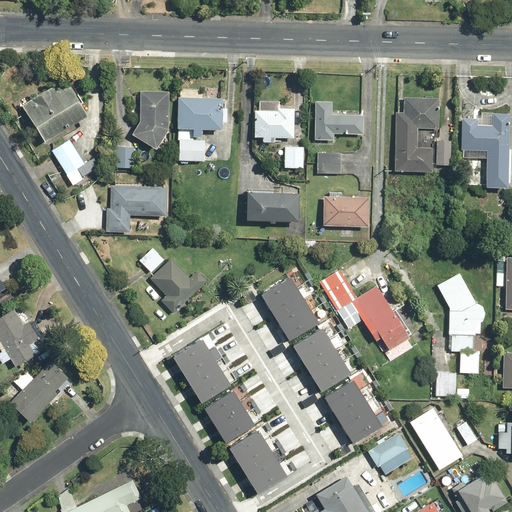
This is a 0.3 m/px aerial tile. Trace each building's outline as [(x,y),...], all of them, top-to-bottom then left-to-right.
[(68,82),(58,88),(56,84),(33,97),(35,101),(23,108),(43,143),(88,117),(68,82)] [(139,120),(129,135),(154,150),(167,129),(167,90),(139,90),(139,120)] [(201,138),(201,129),(220,130),(222,98),(202,97),(202,95),(197,94),(197,97),(176,96),(175,129),(192,129),(192,138),(201,138)] [(431,149),(415,149),(415,129),(436,129),(436,98),(403,98),(403,113),(394,113),(394,148),(394,171),(431,172),(431,149)] [(331,102),(315,102),(314,141),(330,141),(331,134),(361,133),(361,115),(331,116),(331,102)] [(292,138),(293,109),(276,108),(276,112),(254,111),(253,138),(262,137),(262,143),(274,143),(275,137),(292,138)] [(507,188),(510,113),(478,111),(477,119),(461,119),(459,158),(485,159),(484,187),(507,188)] [(51,150),(66,174),(79,165),(88,179),(105,169),(80,126),(63,136),(66,141),(51,150)] [(219,140),(179,138),(178,161),(218,163),(219,140)] [(450,141),(436,141),(435,166),(449,166),(450,141)] [(293,146),(288,146),(288,145),(286,145),(286,146),(284,146),(282,168),(304,169),(305,147),(295,146),(295,144),(293,144),(293,146)] [(138,147),(115,145),(114,168),(136,169),(138,147)] [(342,152),(316,151),(315,175),(341,176),(342,152)] [(165,185),(110,183),(110,208),(106,208),(105,232),(129,232),(129,215),(164,216),(165,185)] [(300,192),(295,192),(295,188),(288,188),(288,191),(246,191),(244,221),(267,222),(267,223),(273,224),(273,221),(299,223),(300,192)] [(369,197),(340,196),(340,192),(328,192),(328,196),(324,196),(323,225),(368,227),(369,197)] [(153,247),(139,260),(150,273),(165,260),(153,247)] [(165,296),(160,299),(173,313),(209,281),(199,270),(189,279),(171,259),(150,278),(165,296)] [(289,273),(261,289),(269,301),(296,285),(289,273)] [(458,273),(436,285),(448,308),(448,310),(447,334),(474,335),(474,333),(479,334),(479,322),(480,322),(481,321),(481,320),(482,320),(482,319),(483,318),(483,317),(483,316),(483,315),(484,314),(484,313),(483,312),(483,311),(483,310),(482,309),(482,308),(481,307),(480,306),(479,305),(478,305),(477,304),(476,304),(475,303),(474,303),(473,303),(471,296),(458,273)] [(388,280),(335,310),(347,328),(360,321),(373,343),(379,339),(386,350),(383,352),(389,362),(412,348),(406,338),(411,335),(396,311),(403,306),(388,280)] [(296,285),(269,301),(276,313),(303,297),(296,285)] [(268,313),(256,288),(228,301),(241,326),(268,313)] [(303,297),(276,313),(283,325),(310,309),(303,297)] [(14,308),(0,315),(0,348),(1,351),(0,351),(0,364),(9,361),(13,369),(45,354),(38,340),(42,338),(33,321),(29,323),(28,320),(23,322),(14,308)] [(310,309),(283,325),(290,338),(317,322),(310,309)] [(322,326),(293,344),(300,354),(329,337),(322,326)] [(481,350),(473,350),(474,336),(452,335),(451,351),(461,351),(460,372),(479,373),(481,350)] [(203,336),(174,353),(181,364),(209,347),(203,336)] [(329,337),(300,354),(306,365),(335,347),(329,337)] [(209,347),(181,364),(187,376),(216,358),(209,347)] [(335,347),(306,365),(313,375),(341,358),(335,347)] [(511,351),(503,351),(501,388),(511,388),(511,351)] [(216,358),(187,376),(194,387),(223,370),(216,358)] [(341,358),(313,375),(319,386),(348,369),(341,358)] [(21,390),(9,402),(29,423),(72,381),(52,360),(33,378),(24,369),(13,380),(21,390)] [(223,370),(194,387),(201,398),(229,381),(223,370)] [(303,372),(252,383),(257,406),(308,396),(303,372)] [(456,373),(437,372),(435,396),(455,397),(456,373)] [(352,376),(324,393),(331,404),(358,388),(352,376)] [(232,385),(203,402),(210,414),(239,397),(232,385)] [(358,388),(331,404),(337,416),(365,399),(358,388)] [(239,397),(210,414),(218,426),(246,408),(239,397)] [(365,399),(337,416),(344,427),(372,410),(365,399)] [(431,407),(409,421),(439,470),(462,456),(431,407)] [(246,408),(218,426),(225,438),(254,420),(246,408)] [(328,410),(287,434),(303,462),(344,438),(328,410)] [(372,410),(344,427),(351,438),(379,421),(372,410)] [(469,420),(457,427),(467,445),(479,437),(469,420)] [(258,427),(230,444),(236,455),(265,438),(258,427)] [(378,466),(383,474),(412,456),(397,432),(366,452),(375,468),(378,466)] [(265,438),(236,455),(243,467),(271,450),(265,438)] [(271,450),(243,467),(250,478),(278,461),(271,450)] [(278,461),(250,478),(257,489),(285,472),(278,461)] [(487,471),(456,489),(469,511),(489,511),(507,501),(487,471)] [(366,511),(347,475),(313,493),(322,509),(316,511),(366,511)] [(60,511),(135,511),(145,507),(133,481),(76,508),(72,494),(58,498),(60,511)] [(433,500),(415,511),(438,511),(441,511),(433,500)]
